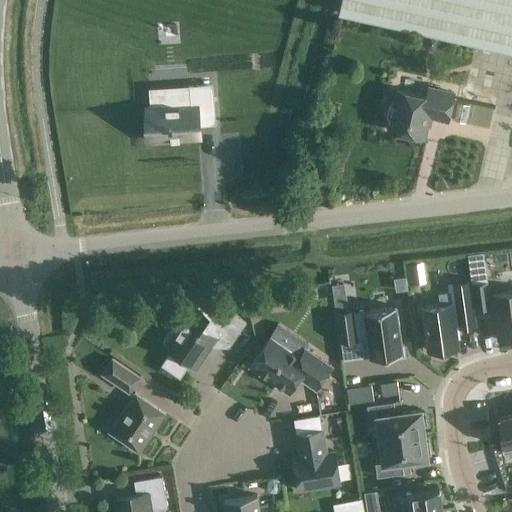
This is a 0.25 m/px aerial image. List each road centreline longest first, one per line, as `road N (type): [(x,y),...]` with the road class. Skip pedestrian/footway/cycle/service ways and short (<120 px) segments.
road 1 (unclassified): [(17,261),(511,199)]
road 2 (tertiary): [(59,511),(17,261)]
road 3 (residential): [(188,487),(183,457),(225,394),(264,419),(275,471)]
road 4 (residential): [(511,369),(475,377),(464,395),(465,465),(480,511)]
